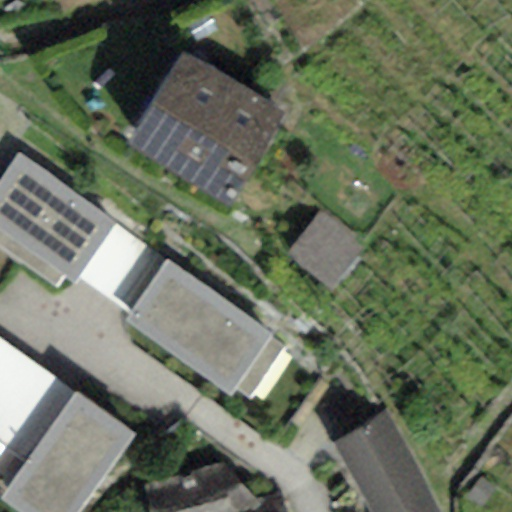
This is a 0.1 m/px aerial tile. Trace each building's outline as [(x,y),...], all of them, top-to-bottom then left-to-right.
[(181,41),(125,132),(227,195),(283,104),(181,41)] [(115,225),(17,154),(0,177),(0,251),(54,290),(63,278),(72,284),(77,277),(115,225)] [(360,242),(313,209),(280,254),(327,288),(360,242)] [(165,261),(115,225),(77,277),(128,313),(165,261)] [(283,345),(165,261),(128,313),(124,321),(228,397),(235,389),(248,400),(283,345)] [(75,392),(0,338),(0,442),(26,461),(75,392)] [(76,511),(133,433),(75,392),(26,461),(0,497),(0,502),(13,511),(76,511)] [(384,412),(337,438),(379,511),(433,511),(439,509),(384,412)] [(249,497),(220,463),(148,485),(155,511),(282,511),(276,497),(249,497)]
